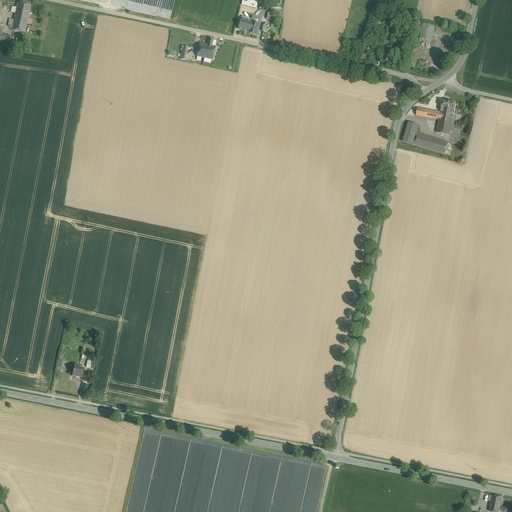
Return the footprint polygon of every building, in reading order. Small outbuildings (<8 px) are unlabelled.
[(258,2),(248,0),(242,0),(241,5),(256,8),(258,2)] [(31,5),(18,2),(16,12),(28,15),(29,15),(31,5)] [(28,15),(16,12),(12,30),(29,33),(32,16),(29,15),(28,15)] [(273,21),(275,15),(269,13),(267,19),(273,21)] [(251,22),(241,18),(238,29),(248,32),(251,22)] [(260,24),(251,21),(251,22),(248,32),(256,35),(260,24)] [(435,26),(423,24),(418,23),(415,36),(420,37),(420,38),(432,41),(435,26)] [(11,36),(0,33),(0,41),(9,44),(11,36)] [(207,45),(200,44),(197,56),(212,59),(215,47),(212,46),(213,39),(209,38),(207,45)] [(394,49),(386,48),(383,61),(391,63),(394,49)] [(456,103),(442,101),(441,107),(440,112),(439,118),(453,120),(455,109),(456,103)] [(440,112),(417,108),(416,115),(439,119),(439,118),(440,112)] [(453,120),(439,118),(439,119),(437,133),(450,135),(453,120)] [(448,143),(417,133),(419,125),(409,122),(403,142),(445,154),(448,143)] [(84,367),(75,365),(73,375),(76,376),(79,377),(82,377),(84,367)] [(502,498),(492,496),(489,511),(491,511),(499,511),(506,511),(507,508),(500,506),(502,498)]
